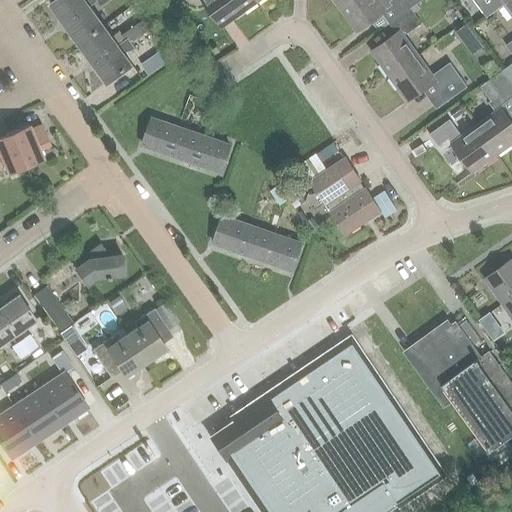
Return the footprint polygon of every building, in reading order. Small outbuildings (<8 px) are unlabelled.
[(57,0),(51,5),(65,24),(98,1),(97,0),(57,0)] [(201,0),(203,2),(221,28),(231,20),(256,2),(254,0),(201,0)] [(389,0),(382,6),(377,0),(347,0),(338,6),(356,31),(381,13),(388,23),(410,8),(421,0),(389,0)] [(473,0),(486,17),(503,4),(509,0),(473,0)] [(511,0),(509,0),(503,4),(511,16),(511,0)] [(100,6),(101,5),(98,1),(65,24),(79,44),(103,26),(95,15),(103,9),(100,6)] [(421,23),(410,8),(388,23),(396,33),(371,51),(388,76),(418,56),(404,35),(421,23)] [(132,26),(140,36),(151,28),(143,18),(132,26)] [(465,24),(455,32),(463,42),(473,34),(465,24)] [(119,31),(111,37),(103,26),(79,44),(93,63),(125,39),(121,34),(119,31)] [(129,44),(140,36),(132,26),(121,34),(125,39),(129,44)] [(131,47),(129,44),(125,39),(93,63),(107,82),(131,65),(123,53),(131,47)] [(450,63),(432,75),(418,56),(388,76),(407,102),(432,83),(446,102),(467,87),(450,63)] [(148,74),(158,67),(151,57),(141,64),(148,74)] [(511,63),(502,71),(511,85),(511,63)] [(502,103),(511,95),(511,85),(502,71),(487,81),(480,87),(490,101),(488,103),(494,112),(476,125),(497,154),(511,143),(511,122),(501,107),(504,105),(502,103)] [(459,104),(449,112),(453,118),(464,111),(459,104)] [(169,155),(178,128),(152,119),(142,146),(169,155)] [(497,154),(476,125),(461,136),(449,120),(429,134),(437,146),(447,138),(472,172),(497,154)] [(25,167),(42,159),(39,150),(50,145),(41,124),(30,129),(28,125),(11,132),(25,167)] [(194,164),(204,137),(178,128),(169,155),(194,164)] [(7,174),(25,167),(11,132),(0,136),(0,166),(4,165),(7,174)] [(204,137),(194,164),(220,173),(230,146),(204,137)] [(330,213),(344,235),(380,211),(365,189),(364,189),(359,181),(360,180),(345,158),(326,171),(315,154),(294,168),(305,185),(309,182),(324,205),(325,204),(331,212),(330,213)] [(384,190),(372,198),(385,218),(397,210),(384,190)] [(239,253),(249,226),(223,217),(213,244),(239,253)] [(265,262),(274,235),(249,226),(239,253),(265,262)] [(265,262),(291,271),(300,244),(274,235),(265,262)] [(122,255),(106,257),(97,245),(84,255),(87,260),(74,269),(86,285),(95,278),(124,275),(122,255)] [(502,303),(511,296),(511,259),(484,279),(502,303)] [(71,321),(45,285),(32,295),(58,330),(71,321)] [(0,312),(14,334),(35,320),(17,295),(0,307),(0,312)] [(126,308),(118,295),(108,302),(116,315),(126,308)] [(511,296),(502,303),(511,317),(511,296)] [(145,363),(165,349),(162,344),(172,337),(153,309),(133,323),(136,328),(126,335),(145,363)] [(0,343),(14,334),(0,312),(0,343)] [(481,319),(480,319),(480,320),(483,325),(494,317),(490,312),(481,319)] [(451,324),(416,350),(452,400),(489,451),(511,434),(511,383),(488,350),(480,356),(472,344),(458,325),(455,321),(451,324)] [(77,335),(71,326),(60,334),(66,342),(77,335)] [(29,334),(19,340),(28,352),(29,352),(37,346),(29,335),(29,334)] [(124,377),(145,363),(126,335),(115,342),(112,336),(91,350),(110,378),(120,371),(124,377)] [(19,359),(28,352),(19,340),(10,346),(19,359)] [(231,422),(215,432),(228,452),(269,511),(385,511),(441,475),(351,341),(231,422)] [(37,346),(29,352),(33,358),(41,352),(37,346)] [(51,358),(57,367),(67,361),(60,352),(51,358)] [(64,371),(37,389),(62,425),(88,408),(64,371)] [(0,382),(0,384),(5,391),(13,386),(8,377),(0,382)] [(37,389),(12,405),(37,442),(62,425),(37,389)] [(12,405),(0,413),(0,445),(10,460),(37,442),(12,405)]
